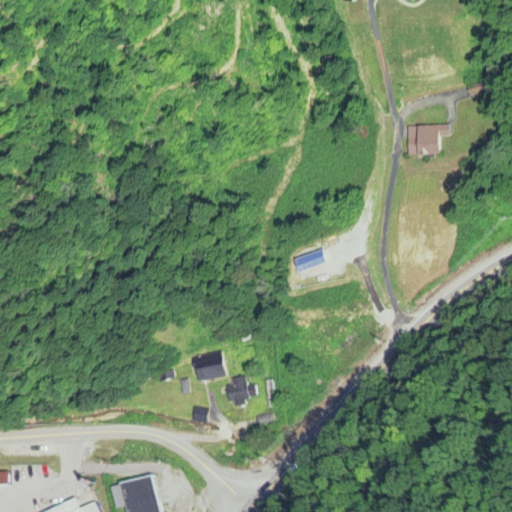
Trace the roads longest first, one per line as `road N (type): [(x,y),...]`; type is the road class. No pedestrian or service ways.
road 1 (primary): [(242,511),(457,293),(511,255)]
road 2 (tertiary): [(0,436),(108,431),(176,443),(254,497)]
